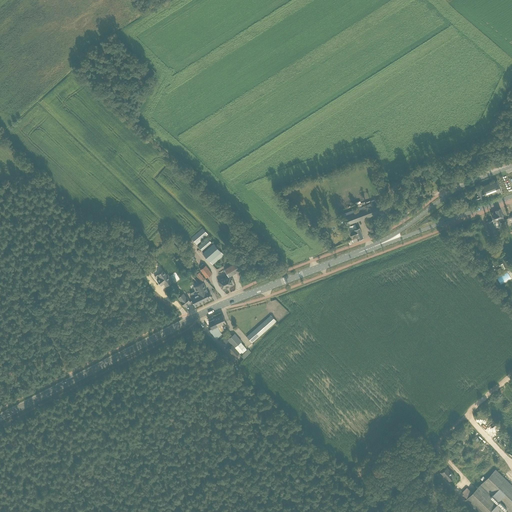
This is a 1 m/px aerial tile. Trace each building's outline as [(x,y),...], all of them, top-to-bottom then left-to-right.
[(473,197),(474,201),(480,199),(484,197),(485,199),(498,195),(501,194),(501,193),(496,181),(496,180),(493,181),(493,182),(480,187),(481,189),(471,192),(473,196),(473,197)] [(344,217),(347,225),(380,212),(377,205),(344,217)] [(492,221),(487,223),(493,237),(497,235),(495,228),(501,226),(500,222),(504,220),(503,217),(500,209),(495,211),(496,214),(491,216),(493,220),(492,221)] [(191,238),(197,244),(208,235),(203,228),(191,238)] [(354,230),(349,232),(353,241),(358,239),(363,237),(359,228),(354,230)] [(207,239),(198,246),(202,251),(211,243),(207,239)] [(224,255),(214,243),(202,253),(212,265),(224,255)] [(188,249),(183,244),(179,249),(183,253),(188,249)] [(224,269),(229,277),(243,269),(238,261),(224,269)] [(200,270),(206,278),(212,273),(206,265),(200,270)] [(163,270),(154,277),(161,285),(163,283),(166,287),(172,282),(173,281),(170,277),(167,274),(166,274),(164,272),(163,270)] [(196,275),(201,282),(205,279),(199,272),(196,275)] [(233,283),(232,280),(231,280),(230,277),(229,277),(228,276),(218,281),(220,286),(220,285),(222,289),(226,287),(229,286),(233,284),(232,283),(233,283)] [(194,287),(198,294),(202,303),(210,299),(209,298),(211,298),(209,292),(208,292),(207,290),(203,282),(194,287)] [(186,297),(183,293),(178,298),(181,301),(180,302),(184,307),(191,302),(186,297)] [(202,303),(198,294),(191,298),(195,306),(202,303)] [(215,318),(218,325),(221,331),(224,330),(222,325),(226,323),(222,315),(215,318)] [(246,337),(251,343),(272,325),(276,321),(270,316),(246,337)] [(218,325),(215,318),(208,321),(211,326),(215,335),(220,332),(221,331),(218,325)] [(242,341),(235,333),(228,340),(235,348),(240,353),(246,348),(241,342),(242,341)] [(235,348),(229,354),(234,359),(240,353),(235,348)] [(248,348),(241,355),(246,360),(253,353),(248,348)] [(375,469),(377,470),(375,472),(378,476),(384,470),(379,465),(375,469)] [(445,480),(448,482),(455,476),(446,467),(441,473),(446,479),(445,480)] [(511,511),(511,485),(496,470),(466,501),(477,511),(511,511)] [(461,493),(466,498),(472,492),(467,488),(461,493)] [(434,511),(440,511),(445,507),(434,497),(429,503),(437,510),(434,511)]
